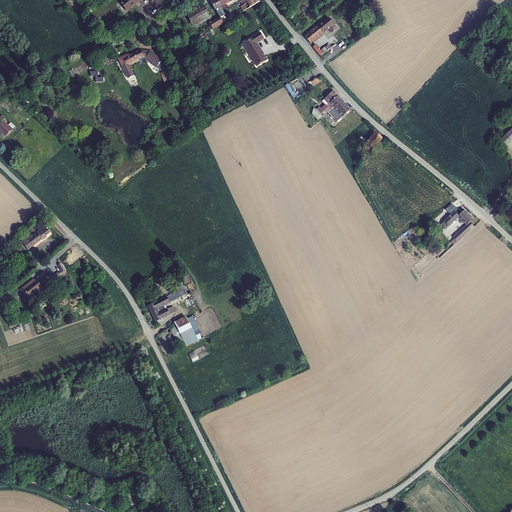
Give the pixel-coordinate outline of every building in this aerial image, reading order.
[(149,0),(158,11),(163,6),(158,0),(124,0),(120,4),(127,12),(141,0),(149,0)] [(222,10),(220,6),(216,0),(214,0),(211,2),(215,10),(216,12),(219,17),(224,14),(222,10)] [(260,2),(258,0),(242,0),(240,2),(243,6),(241,7),(243,11),(260,2)] [(208,14),(204,6),(194,12),(200,24),(211,18),(208,14)] [(194,12),(187,16),(194,28),(200,24),(194,12)] [(210,31),(223,23),(219,17),(216,12),(214,13),(217,18),(209,23),(211,26),(208,28),(210,31)] [(323,22),(318,26),(305,37),(310,44),(328,29),(332,33),(337,30),(333,25),(334,25),(329,19),(324,23),(323,22)] [(264,39),(260,32),(251,38),(252,40),(243,45),(257,67),(267,60),(257,43),(264,39)] [(313,47),(324,60),(339,49),(335,45),(330,49),(328,45),(320,51),(316,45),(313,47)] [(129,79),(134,76),(128,64),(144,56),(156,67),(162,61),(151,52),(141,51),(130,57),(129,54),(118,59),(129,79)] [(323,117),(328,113),(341,100),(333,91),(324,100),(329,104),(327,106),(326,105),(321,109),(318,112),(323,117)] [(350,110),(341,100),(328,113),(337,122),(350,110)] [(0,117),(0,123),(0,124),(0,123),(0,130),(6,136),(12,130),(8,126),(3,121),(5,119),(2,116),(0,117)] [(511,127),(511,128),(499,140),(506,147),(511,140),(511,127)] [(375,133),(362,148),(367,153),(371,148),(375,151),(380,145),(378,143),(382,138),(375,133)] [(375,151),(371,148),(367,153),(371,156),(375,151)] [(473,220),(463,209),(457,214),(454,212),(441,224),(446,229),(459,217),(467,225),(453,238),(457,242),(471,229),(467,225),(473,220)] [(21,241),(28,250),(41,239),(42,239),(43,240),(46,237),(50,233),(45,226),(32,236),(30,233),(21,241)] [(54,275),(56,279),(65,273),(63,269),(54,275)] [(49,279),(43,272),(37,277),(38,278),(35,280),(34,279),(20,290),(27,298),(40,287),(40,286),(42,284),(49,279)] [(50,281),(49,279),(42,284),(40,286),(40,287),(43,285),(43,286),(50,281)] [(172,314),(176,312),(173,307),(167,310),(165,305),(169,303),(182,297),(187,294),(184,289),(148,306),(156,322),(172,314)] [(173,317),(172,314),(156,322),(159,327),(163,324),(166,322),(171,319),(171,318),(173,317)] [(186,317),(174,323),(176,325),(184,342),(186,346),(198,341),(198,340),(187,320),(186,317)] [(192,317),(187,320),(198,340),(201,338),(200,334),(192,317)] [(178,345),(184,342),(176,325),(170,328),(178,345)]
